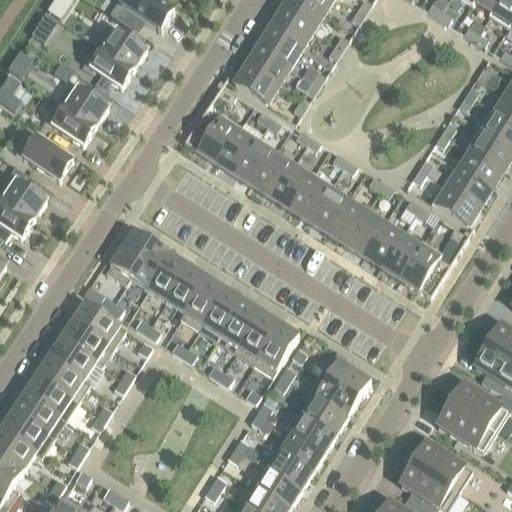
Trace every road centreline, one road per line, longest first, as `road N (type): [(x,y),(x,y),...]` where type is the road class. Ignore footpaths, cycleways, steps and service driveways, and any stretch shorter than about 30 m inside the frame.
road 1 (residential): [(424,360),(133,176)]
road 2 (residential): [(133,176),(0,380)]
road 3 (residential): [(249,0),(133,176)]
road 4 (residential): [(329,511),(424,360)]
road 5 (residential): [(424,360),(511,224)]
